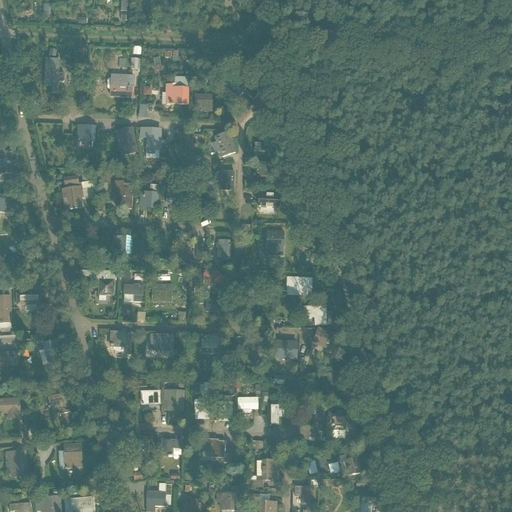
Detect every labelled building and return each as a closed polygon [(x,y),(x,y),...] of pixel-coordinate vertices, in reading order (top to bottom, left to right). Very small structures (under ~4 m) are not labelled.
[(52,16),(52,6),(43,6),(43,15),(52,16)] [(59,60),(48,59),(44,59),(43,87),(51,88),(51,93),(57,93),(58,68),(59,60)] [(111,76),(111,79),(108,79),(106,81),(106,88),(108,90),(109,90),(109,97),(132,98),(133,77),(111,76)] [(226,89),(233,96),(236,98),(244,90),(248,94),(247,95),(253,100),(262,91),(256,85),(252,90),(247,86),(248,85),(238,76),(226,89)] [(170,105),(170,106),(172,106),(172,105),(187,105),(187,89),(172,89),(172,86),(167,86),(166,105),(170,105)] [(195,96),(195,108),(200,108),(200,113),(212,113),(212,96),(195,96)] [(78,127),(78,137),(77,142),(94,143),(95,127),(78,127)] [(131,129),(115,133),(120,157),(136,154),(131,129)] [(142,130),(141,143),(145,144),(145,159),(159,160),(159,150),(160,130),(142,130)] [(272,153),(273,142),(281,139),(278,130),(274,132),(269,131),(264,137),(260,136),(260,143),(254,143),(253,152),(259,152),(262,152),(262,153),(264,153),(264,152),(272,153)] [(215,138),(217,142),(222,158),(234,153),(228,133),(215,138)] [(0,174),(3,174),(3,175),(13,174),(11,153),(4,154),(3,150),(0,150),(0,174)] [(260,174),(260,177),(271,177),(271,164),(257,164),(256,173),(260,174)] [(220,191),(234,192),(234,172),(221,171),(220,191)] [(100,173),(99,184),(110,185),(110,174),(100,173)] [(61,190),(64,210),(82,208),(80,199),(83,199),(82,188),(78,188),(77,177),(64,179),(66,189),(61,190)] [(116,198),(115,209),(130,210),(131,189),(122,189),(123,183),(114,182),(113,198),(116,198)] [(140,193),(138,208),(156,209),(158,186),(149,185),(149,193),(140,193)] [(176,195),(166,195),(166,205),(175,205),(175,211),(187,211),(187,204),(188,191),(176,191),(176,195)] [(270,213),(270,209),(279,209),(279,196),(272,196),(272,194),(257,194),(257,209),(256,209),(255,213),(270,213)] [(0,197),(0,213),(10,214),(12,199),(0,197)] [(267,232),(266,245),(266,256),(276,256),(282,256),(283,233),(267,232)] [(114,237),(113,243),(113,253),(130,254),(131,238),(114,237)] [(218,242),(217,250),(217,252),(221,252),(221,261),(223,261),(223,266),(229,266),(230,243),(218,242)] [(204,245),(197,245),(196,259),(204,260),(204,245)] [(116,272),(79,271),(79,278),(89,278),(90,282),(97,282),(97,297),(115,297),(116,272)] [(203,272),(202,284),(227,286),(228,274),(203,272)] [(287,279),(287,285),(287,296),(311,297),(311,280),(287,279)] [(124,286),(124,289),(124,295),(134,295),(133,303),(141,303),(141,296),(142,285),(134,285),(134,286),(124,286)] [(152,295),(152,302),(171,303),(172,286),(153,286),(152,295)] [(17,306),(24,306),(24,310),(26,312),(33,312),(36,309),(35,306),(41,305),(41,294),(16,295),(17,306)] [(0,329),(10,329),(10,322),(11,322),(10,296),(0,296),(0,329)] [(206,299),(206,305),(206,312),(211,313),(211,314),(212,314),(212,313),(226,313),(227,300),(206,299)] [(326,306),(312,307),(304,307),(305,320),(313,319),(314,326),(327,325),(326,306)] [(332,347),(336,336),(318,330),(314,343),(323,346),(323,344),(332,347)] [(113,347),(124,347),(124,353),(130,354),(131,334),(111,334),(111,345),(110,345),(110,347),(113,347)] [(151,336),(150,346),(150,351),(172,352),(173,337),(151,336)] [(202,337),(202,347),(202,350),(220,350),(220,338),(202,337)] [(251,340),(251,350),(251,359),(267,359),(268,340),(251,340)] [(55,341),(43,345),(37,346),(38,352),(44,350),(48,363),(48,364),(51,364),(50,363),(61,360),(55,341)] [(276,350),(282,350),(282,358),(295,359),(296,343),(277,342),(276,350)] [(0,353),(0,369),(3,369),(3,366),(11,366),(11,367),(13,367),(13,366),(19,366),(19,370),(21,370),(21,359),(16,359),(16,353),(0,353)] [(326,376),(327,380),(322,382),(327,399),(335,397),(333,393),(345,390),(339,372),(326,376)] [(273,384),(284,384),(285,376),(273,376),(273,384)] [(183,392),(163,391),(163,402),(168,402),(168,410),(182,410),(183,392)] [(142,393),(142,395),(142,405),(160,405),(159,392),(142,393)] [(48,404),(50,403),(52,417),(59,415),(70,413),(66,394),(47,398),(48,404)] [(195,402),(195,409),(196,419),(208,419),(206,394),(202,394),(203,402),(195,402)] [(238,399),(238,400),(238,410),(241,410),(241,412),(244,414),(249,414),(251,412),(251,410),(257,410),(257,398),(251,398),(251,399),(238,399)] [(113,403),(115,408),(109,410),(112,418),(118,415),(119,420),(131,416),(125,399),(113,403)] [(19,401),(0,401),(0,413),(7,413),(7,420),(19,420),(19,401)] [(219,404),(219,411),(219,421),(231,422),(231,404),(219,404)] [(281,406),(268,407),(268,427),(282,426),(281,406)] [(329,409),(329,426),(330,426),(330,432),(343,433),(343,430),(347,430),(347,410),(329,409)] [(134,437),(133,450),(143,450),(142,451),(151,451),(152,438),(134,437)] [(206,439),(205,458),(208,458),(217,459),(224,459),(223,463),(231,463),(231,455),(224,455),(225,442),(218,442),(218,440),(209,440),(206,439)] [(162,441),(161,451),(161,456),(168,456),(168,457),(171,457),(171,455),(170,455),(170,448),(179,449),(180,442),(162,441)] [(80,445),(63,446),(63,452),(64,467),(65,469),(82,468),(80,445)] [(5,453),(6,463),(7,472),(9,471),(10,479),(26,478),(24,452),(5,453)] [(339,473),(344,472),(345,477),(362,473),(358,458),(349,460),(348,455),(335,459),(339,473)] [(277,462),(256,462),(256,477),(262,477),(262,481),(277,481),(277,462)] [(141,473),(133,476),(135,483),(143,480),(141,473)] [(310,488),(294,488),(294,498),(300,498),(300,504),(309,504),(314,504),(315,488),(317,488),(317,481),(310,481),(310,488)] [(367,483),(367,490),(362,490),(361,508),(361,505),(371,505),(371,508),(376,508),(377,495),(380,495),(381,484),(367,483)] [(165,493),(157,493),(147,492),(145,511),(154,511),(155,507),(165,507),(165,496),(171,496),(171,486),(167,486),(165,485),(165,493)] [(238,496),(216,495),(216,503),(219,504),(218,511),(237,511),(238,496)] [(58,497),(39,499),(40,506),(40,511),(42,511),(45,511),(59,511),(59,506),(58,497)] [(66,507),(66,511),(92,511),(92,499),(65,502),(66,506),(65,506),(65,507),(66,507)] [(204,511),(205,501),(194,501),(184,500),(183,511),(204,511)] [(257,511),(275,511),(276,503),(258,502),(257,511)]
